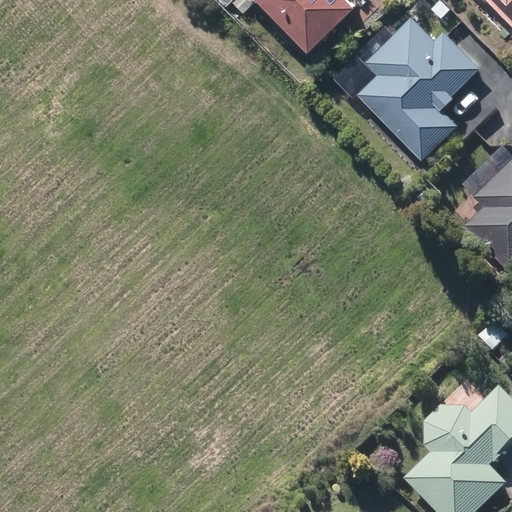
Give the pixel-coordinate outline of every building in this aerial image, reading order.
[(300,60),(313,74),(377,10),(367,0),(364,0),(355,9),(345,0),(234,0),(244,10),(253,0),(254,0),(308,53),(300,60)] [(511,0),(479,0),(480,0),(484,0),(511,28),(511,0)] [(432,10),(442,19),(450,11),(440,1),(432,10)] [(359,95),(424,162),(458,129),(442,112),(454,100),(452,98),(481,71),(445,33),(434,43),(412,20),(366,65),(377,76),(359,95)] [(465,232),(511,279),(511,277),(511,165),(474,202),(485,213),(465,232)] [(412,199),(425,214),(440,202),(427,186),(412,199)] [(511,309),(500,323),(511,333),(511,309)] [(406,484),(435,511),(483,511),(507,487),(489,470),(493,467),(495,468),(506,457),(504,455),(511,446),(511,404),(497,391),(472,417),(465,411),(441,412),(425,429),(426,450),(432,456),(406,484)]
